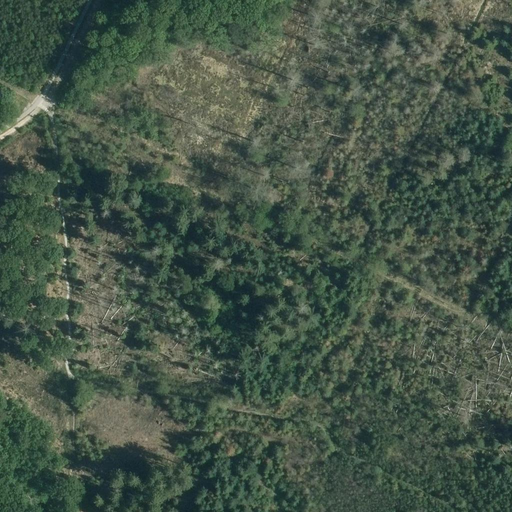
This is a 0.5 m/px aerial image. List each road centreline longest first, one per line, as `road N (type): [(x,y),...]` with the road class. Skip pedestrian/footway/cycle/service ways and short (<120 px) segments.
road 1 (track): [(44,108),(511,338)]
road 2 (track): [(44,108),(97,0)]
